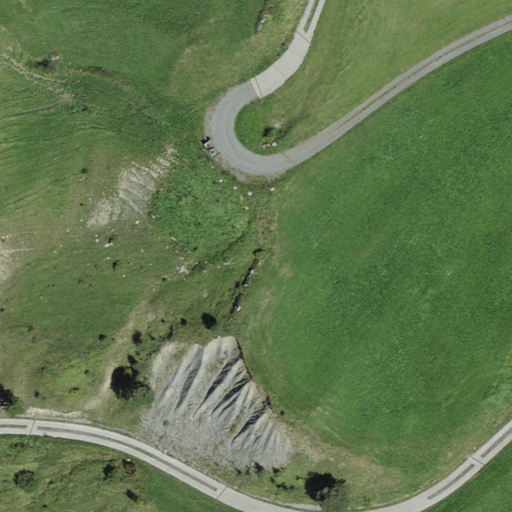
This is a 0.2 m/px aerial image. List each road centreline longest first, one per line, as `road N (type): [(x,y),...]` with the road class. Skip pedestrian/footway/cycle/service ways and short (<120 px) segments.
road 1 (track): [(511,1),(475,16),(282,158),(244,133),(235,97),(281,64),(317,0)]
road 2 (track): [(268,511),(206,493),(113,438),(0,428)]
road 3 (track): [(511,431),(444,490),(394,511)]
